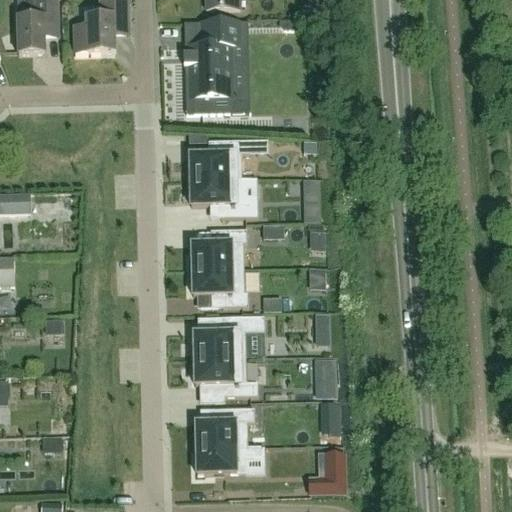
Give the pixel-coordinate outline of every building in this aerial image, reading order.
[(236,0),(205,0),(206,15),(237,14),(236,0)] [(34,3),(17,3),(17,21),(18,59),(45,58),(45,42),(59,42),(58,3),(34,4),(34,3)] [(86,21),(86,32),(72,32),(73,57),(87,57),(115,56),(114,41),(129,40),(128,4),(100,5),(100,21),(86,21)] [(302,25),(280,25),(280,31),(284,35),(303,35),(302,25)] [(188,51),(188,59),(183,59),(184,73),(189,73),(189,103),(194,102),(194,118),(214,118),(214,102),(233,102),(232,51),(240,50),(239,26),(201,27),(201,50),(188,51)] [(179,46),(179,37),(157,37),(157,47),(179,46)] [(304,158),(316,157),(316,145),(304,146),(304,158)] [(191,170),(187,171),(188,185),(194,185),(198,185),(242,184),(242,160),(250,160),(250,159),(245,159),(245,146),(219,146),(220,159),(190,159),(191,170)] [(194,185),(188,185),(188,200),(191,200),(192,211),(221,211),(221,223),(247,223),(258,223),(258,209),(243,209),(242,184),(198,185),(194,185)] [(29,200),(3,200),(0,200),(0,218),(3,219),(30,218),(29,200)] [(320,222),(319,208),(305,208),(306,222),(320,222)] [(193,260),(190,260),(190,275),(200,275),(244,274),(244,249),(247,249),(247,235),(221,235),(222,248),(192,249),(193,260)] [(15,262),(0,262),(0,290),(16,290),(15,262)] [(200,275),(190,275),(190,290),(193,290),(194,301),(223,300),(223,313),(248,312),(248,298),(245,298),(244,274),(200,275)] [(281,316),(281,303),(264,303),(264,316),(281,316)] [(55,322),(42,325),(44,339),(58,336),(55,322)] [(195,349),(191,349),(192,364),(202,364),(246,363),(246,338),(265,338),(265,322),(223,323),(224,338),(194,338),(195,349)] [(202,364),(192,364),(192,379),(195,379),(196,390),(225,389),(225,402),(259,401),(258,387),(247,388),(246,363),(202,364)] [(318,402),(336,401),(335,388),(317,389),(318,402)] [(197,439),(193,439),(194,454),(199,454),(204,453),(262,452),(262,451),(248,451),(248,428),(255,428),(255,414),(225,414),(226,427),(200,428),(196,428),(197,439)] [(63,440),(39,439),(39,453),(63,454),(63,440)] [(199,454),(194,454),(194,469),(197,469),(198,479),(247,478),(246,462),(261,461),(262,452),(204,453),(199,454)]
